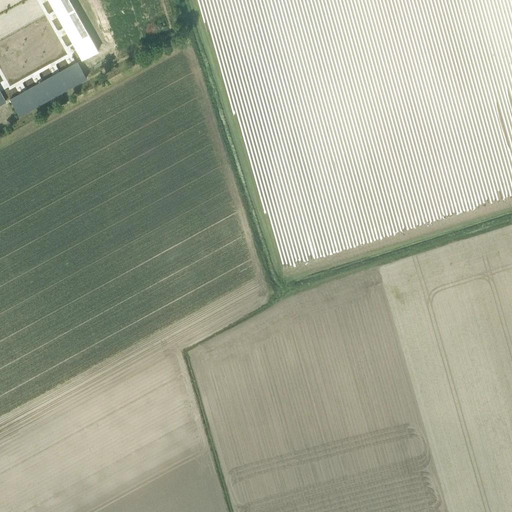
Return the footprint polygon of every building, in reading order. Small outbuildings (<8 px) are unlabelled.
[(64,0),(43,0),(49,9),(65,0),(64,0)] [(74,17),(65,0),(49,9),(58,26),(74,17)] [(83,34),(74,17),(58,26),(67,43),(83,34)] [(92,51),(83,34),(67,43),(76,60),(92,51)] [(86,78),(77,61),(61,71),(70,87),(86,78)] [(70,87),(61,71),(44,80),(53,96),(70,87)] [(0,100),(10,96),(0,79),(0,100)] [(53,96),(44,80),(27,89),(36,106),(53,96)] [(36,106),(27,89),(10,99),(19,115),(36,106)]
